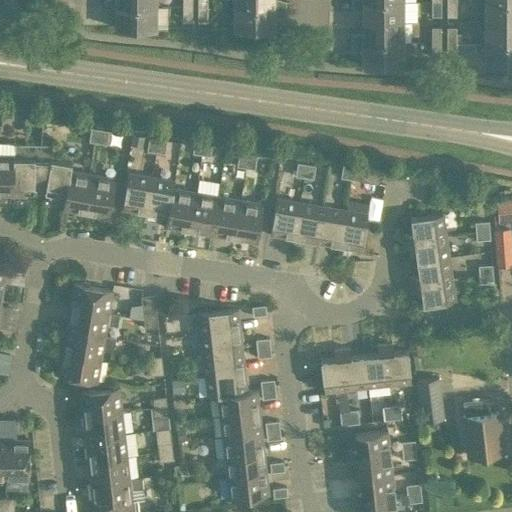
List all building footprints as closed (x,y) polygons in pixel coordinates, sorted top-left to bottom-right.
[(361,7),(361,21),(402,21),(402,1),(350,0),(350,7),(361,7)] [(406,0),(407,19),(416,18),(415,0),(406,0)] [(440,1),(431,1),(431,16),(440,16),(440,1)] [(456,1),(446,1),(446,17),(456,17),(456,1)] [(511,1),(483,2),(483,22),(511,22),(511,1)] [(154,27),(154,6),(102,6),(102,13),(113,13),(113,27),(154,27)] [(191,6),(182,6),(182,22),(191,22),(191,6)] [(207,7),(197,7),(197,22),(206,22),(207,7)] [(283,15),(283,7),(231,7),(231,28),(273,28),(273,15),(283,15)] [(349,33),(349,41),(402,41),(402,21),(361,21),(361,34),(349,33)] [(511,22),(483,22),(483,42),(511,42),(511,22)] [(431,27),(431,42),(440,42),(440,27),(431,27)] [(446,29),(446,42),(455,42),(456,29),(446,29)] [(401,63),(402,41),(349,41),(349,48),(361,48),(361,62),(401,63)] [(440,42),(431,42),(431,57),(440,57),(440,42)] [(474,42),(455,42),(446,42),(446,60),(455,60),(455,53),(474,53),(474,42)] [(511,42),(483,42),(483,64),(511,63),(511,42)] [(41,111),(25,110),(24,120),(40,121),(41,111)] [(88,142),(96,143),(98,129),(90,127),(88,142)] [(108,130),(98,129),(96,143),(106,144),(108,130)] [(129,144),(142,146),(144,136),(131,134),(129,144)] [(146,151),(154,152),(157,138),(148,137),(146,151)] [(166,140),(157,138),(154,152),(164,154),(166,140)] [(191,152),(200,154),(203,140),(193,138),(191,152)] [(212,142),(203,140),(200,154),(210,155),(212,142)] [(11,155),(10,194),(33,194),(33,154),(39,154),(39,145),(13,144),(13,155),(11,155)] [(49,159),(45,183),(43,194),(63,198),(64,198),(69,171),(70,162),(52,159),(52,145),(39,145),(39,154),(44,154),(44,159),(49,159)] [(236,166),(244,167),(247,154),(238,152),(236,166)] [(11,155),(0,154),(0,193),(10,194),(11,155)] [(256,155),(247,154),(244,167),(254,169),(256,155)] [(294,176),(302,177),(304,163),(297,162),(294,176)] [(315,165),(304,163),(302,177),(312,179),(315,165)] [(340,177),(348,179),(350,165),(342,164),(340,177)] [(350,165),(348,179),(378,184),(380,170),(350,165)] [(91,175),(69,171),(64,198),(63,198),(61,209),(84,213),(91,175)] [(121,208),(144,212),(150,176),(127,172),(121,208)] [(91,175),(84,213),(107,217),(114,179),(91,175)] [(173,180),(150,176),(144,212),(166,215),(168,202),(170,202),(172,189),(173,180)] [(194,193),(172,189),(170,202),(168,202),(166,215),(164,227),(187,231),(194,193)] [(216,196),(194,193),(187,231),(210,234),(216,196)] [(239,200),(216,196),(210,234),(232,238),(239,200)] [(498,223),(511,221),(511,208),(511,197),(497,198),(498,223)] [(268,235),(292,238),(298,201),(275,198),(268,235)] [(239,200),(232,238),(255,242),(262,204),(239,200)] [(320,205),(298,201),(292,238),(314,242),(320,205)] [(343,209),(320,205),(314,242),(337,246),(343,209)] [(366,213),(343,209),(337,246),(360,250),(366,213)] [(402,234),(403,241),(444,235),(441,213),(409,218),(411,233),(402,234)] [(474,222),(475,231),(489,230),(488,220),(474,222)] [(511,226),(495,227),(497,264),(511,263),(511,226)] [(489,230),(475,231),(475,240),(490,239),(489,230)] [(444,235),(403,241),(404,249),(413,247),(415,261),(447,257),(444,235)] [(447,257),(415,261),(417,275),(408,277),(409,284),(450,278),(447,257)] [(477,265),(478,275),(492,274),(491,264),(477,265)] [(492,274),(478,275),(479,283),(493,283),(492,274)] [(450,278),(409,284),(410,292),(419,290),(422,305),(454,300),(450,278)] [(69,306),(107,313),(111,290),(72,283),(69,306)] [(142,294),(145,319),(157,318),(154,293),(142,294)] [(264,305),(250,306),(251,316),(265,314),(264,305)] [(69,306),(65,329),(104,336),(106,323),(116,325),(118,315),(107,313),(69,306)] [(199,334),(239,329),(236,308),(197,313),(199,334)] [(157,318),(145,319),(146,329),(158,328),(157,318)] [(65,329),(61,351),(100,358),(101,349),(108,350),(109,350),(111,349),(112,348),(113,347),(113,346),(115,338),(104,336),(65,329)] [(199,334),(201,355),(241,350),(239,329),(199,334)] [(255,339),(256,348),(269,347),(268,338),(255,339)] [(424,352),(422,340),(411,342),(413,354),(424,352)] [(376,354),(362,355),(366,387),(387,385),(383,343),(375,344),(376,354)] [(383,343),(387,385),(410,382),(406,350),(391,352),(390,343),(383,343)] [(269,347),(256,348),(257,358),(270,356),(269,347)] [(347,347),(340,348),(345,389),(366,387),(362,355),(348,357),(347,347)] [(322,392),(345,389),(340,348),(332,349),(333,358),(319,360),(322,392)] [(201,355),(202,375),(243,371),(241,350),(201,355)] [(96,381),(100,358),(61,351),(57,375),(96,381)] [(149,356),(150,366),(162,365),(161,355),(149,356)] [(162,365),(150,366),(151,376),(163,375),(162,365)] [(204,397),(218,395),(232,394),(232,392),(246,391),(243,371),(202,375),(204,397)] [(183,377),(171,379),(172,391),(184,390),(183,377)] [(420,421),(443,418),(438,377),(415,379),(420,421)] [(259,381),(260,389),(274,388),(273,379),(259,381)] [(82,415),(121,411),(118,387),(79,392),(82,415)] [(274,388),(260,389),(261,399),(275,397),(274,388)] [(218,395),(220,415),(258,411),(256,390),(246,391),(232,392),(232,394),(218,395)] [(153,397),(155,407),(167,405),(165,395),(153,397)] [(461,416),(466,456),(504,452),(498,412),(489,413),(487,399),(462,402),(464,416),(461,416)] [(399,404),(390,405),(391,419),(401,418),(399,404)] [(167,405),(155,407),(156,417),(168,415),(167,405)] [(383,420),(391,419),(390,405),(381,406),(383,420)] [(357,409),(347,410),(348,424),(359,423),(357,409)] [(340,425),(348,424),(347,410),(339,411),(340,425)] [(82,415),(84,438),(123,433),(121,411),(82,415)] [(220,415),(222,436),(260,432),(258,411),(220,415)] [(264,422),(265,431),(278,429),(277,420),(264,422)] [(184,426),(176,427),(177,438),(185,438),(184,426)] [(155,429),(156,443),(170,442),(169,428),(155,429)] [(278,429),(265,431),(266,440),(279,439),(278,429)] [(346,457),(389,452),(386,430),(353,434),(355,449),(346,450),(346,457)] [(84,438),(87,460),(126,456),(136,455),(133,432),(123,433),(84,438)] [(222,436),(224,457),(263,452),(260,432),(222,436)] [(28,439),(4,439),(4,478),(27,479),(28,439)] [(400,441),(401,451),(415,449),(414,440),(400,441)] [(156,443),(158,452),(160,452),(172,450),(170,442),(156,443)] [(415,449),(401,451),(402,460),(416,458),(415,449)] [(172,450),(160,452),(161,462),(173,461),(172,450)] [(178,453),(179,461),(190,459),(189,452),(178,453)] [(224,457),(226,478),(265,473),(263,452),(224,457)] [(357,464),(358,478),(391,474),(389,452),(346,457),(347,465),(357,464)] [(87,460),(89,483),(128,479),(126,456),(87,460)] [(270,472),(278,471),(283,471),(282,461),(269,463),(270,472)] [(267,494),(265,473),(226,478),(228,499),(267,494)] [(350,493),(351,500),(393,495),(391,474),(358,478),(360,492),(350,493)] [(141,477),(128,479),(89,483),(92,511),(137,511),(136,499),(131,500),(130,489),(142,488),(141,477)] [(405,485),(406,494),(420,492),(419,483),(405,485)] [(286,496),(285,487),(272,488),(273,498),(286,496)] [(420,492),(406,494),(407,503),(421,501),(420,492)] [(395,511),(393,495),(351,500),(352,508),(361,506),(362,511),(395,511)] [(13,498),(4,498),(4,511),(13,511),(13,498)]
